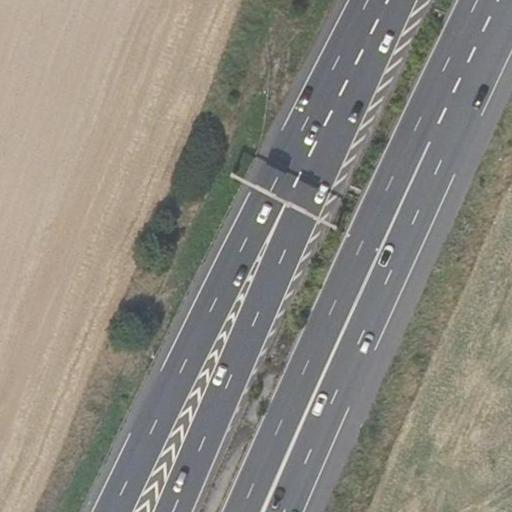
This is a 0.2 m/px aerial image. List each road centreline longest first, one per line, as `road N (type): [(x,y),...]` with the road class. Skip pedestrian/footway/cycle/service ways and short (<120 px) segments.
road 1 (motorway): [(240,511),(361,239),(415,162)]
road 2 (motorway): [(298,174),(232,267),(111,511)]
road 3 (motorway): [(284,511),(402,232),(415,162)]
road 4 (motorway): [(298,174),(263,289),(168,511)]
road 5 (motorway): [(389,0),(298,174)]
road 6 (motorway): [(415,162),(497,0)]
